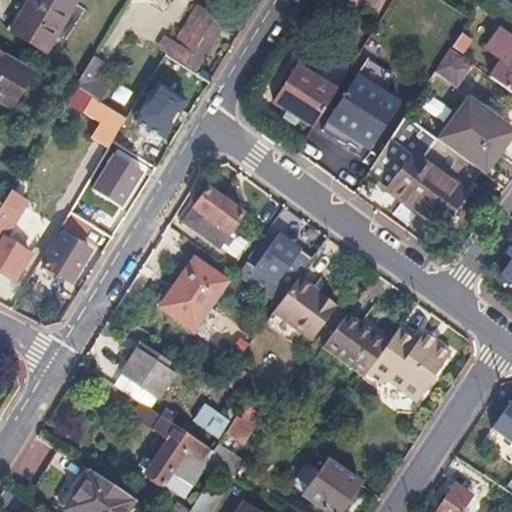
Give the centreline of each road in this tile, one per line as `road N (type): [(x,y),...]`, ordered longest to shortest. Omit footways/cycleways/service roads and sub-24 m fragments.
road 1 (residential): [(448,298),(212,122)]
road 2 (residential): [(212,122),(62,360)]
road 3 (residential): [(399,511),(509,345)]
road 4 (residential): [(286,0),(212,122)]
